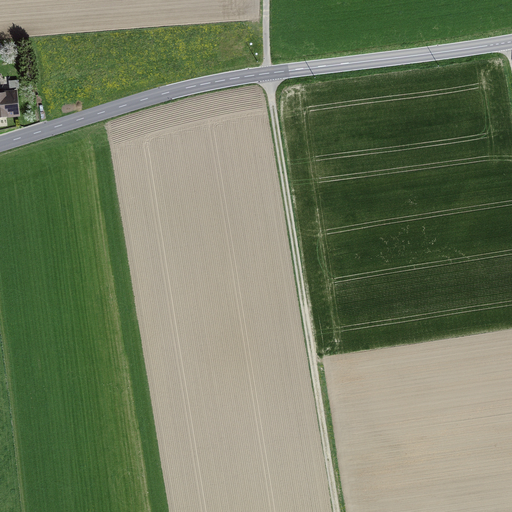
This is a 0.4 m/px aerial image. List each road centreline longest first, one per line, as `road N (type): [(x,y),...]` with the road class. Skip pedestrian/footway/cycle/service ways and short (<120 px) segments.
road 1 (secondary): [(511,41),(226,79),(0,144)]
road 2 (track): [(336,511),(267,73)]
